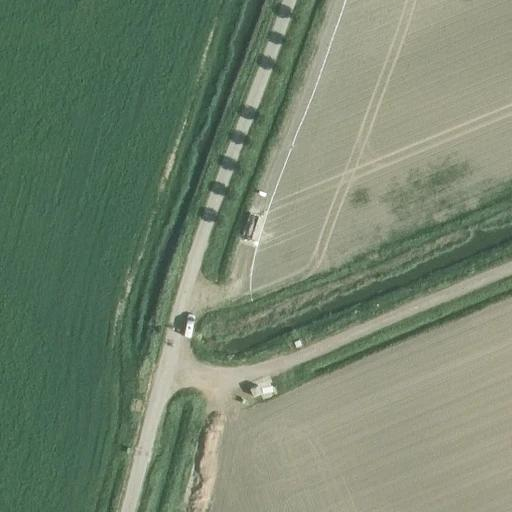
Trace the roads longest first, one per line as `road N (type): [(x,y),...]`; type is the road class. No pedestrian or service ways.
road 1 (unclassified): [(127,511),(207,216),(288,0)]
road 2 (track): [(511,269),(263,373),(219,379),(166,369)]
